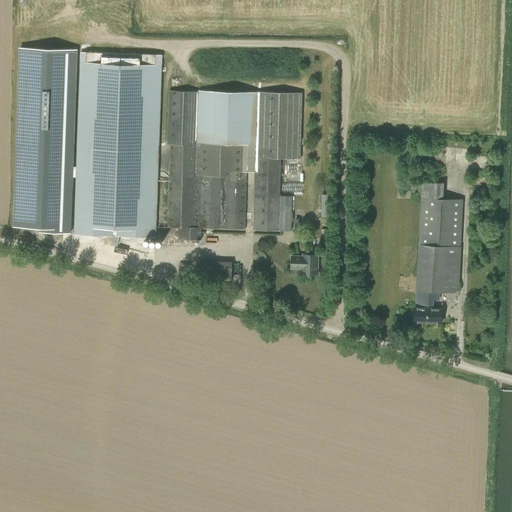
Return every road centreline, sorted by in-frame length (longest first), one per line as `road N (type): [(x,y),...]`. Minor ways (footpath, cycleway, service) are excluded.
road 1 (unclassified): [(511,379),(0,240)]
road 2 (unknown): [(342,333),(341,53),(326,44),(133,39)]
